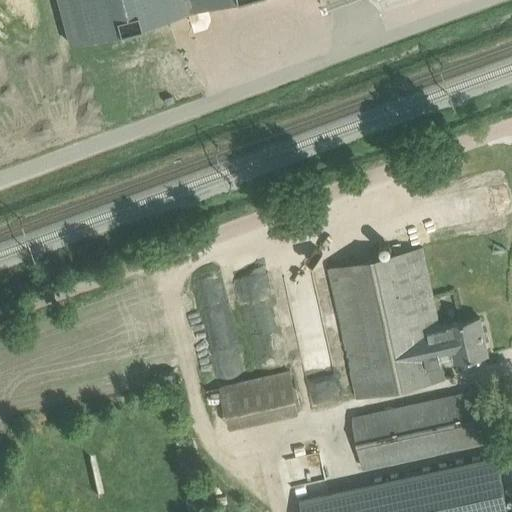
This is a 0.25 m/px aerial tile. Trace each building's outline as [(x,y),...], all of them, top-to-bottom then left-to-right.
[(57,0),(70,44),(232,0),(57,0)] [(329,268),(334,287),(357,397),(442,378),(437,353),(451,350),(453,361),(488,354),(479,317),(447,324),(447,327),(434,330),(433,325),(439,323),(422,248),(329,268)] [(296,370),(209,384),(216,427),(303,413),(296,370)] [(482,389),(462,393),(347,419),(358,467),(492,437),(482,389)] [(306,476),(322,476),(321,437),(273,438),(274,458),(306,457),(306,476)] [(300,499),(303,511),(509,511),(497,455),(300,499)]
